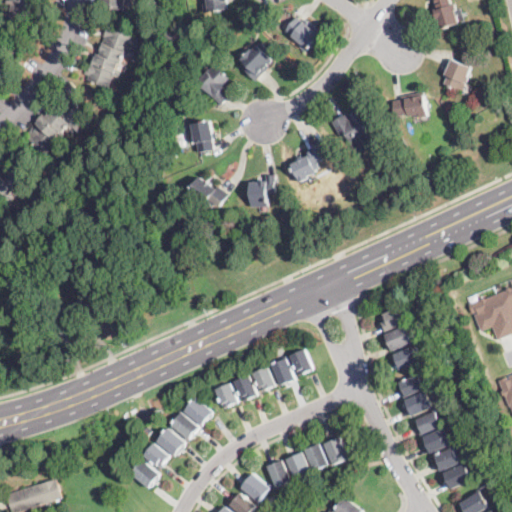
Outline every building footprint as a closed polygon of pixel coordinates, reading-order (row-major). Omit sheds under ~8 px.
[(36,0),(36,3),(42,4),(41,12),(42,12),(41,23),(10,18),(13,4),(8,3),(8,0),(36,0)] [(127,0),(127,6),(132,7),(131,11),(103,9),(103,0),(127,0)] [(229,0),(230,5),(230,9),(210,11),(208,0),(229,0)] [(452,0),(454,3),(454,5),(457,4),(459,10),(457,11),(461,23),(444,29),(440,20),(437,21),(434,12),(439,10),(435,0),(452,0)] [(305,22),(306,20),(308,21),(309,21),(323,32),(308,52),(301,46),(304,43),(288,30),(299,17),(305,22)] [(137,54),(136,56),(131,54),(130,57),(126,55),(123,62),(121,62),(119,69),(123,71),(121,77),(116,76),(111,88),(89,79),(91,75),(86,73),(88,68),(92,69),(94,64),(92,63),(96,55),(98,56),(99,53),(103,55),(104,51),(102,50),(105,43),(104,43),(107,36),(106,36),(110,26),(138,37),(132,51),(138,53),(137,54)] [(0,37),(12,49),(16,52),(0,68),(0,37)] [(262,41),(272,50),(268,54),(274,59),(268,65),(270,67),(257,81),(246,70),(250,65),(243,59),(254,48),(255,49),(262,41)] [(465,65),(467,66),(469,62),(473,64),(471,67),(473,68),(463,91),(446,83),(449,75),(445,74),(452,59),(465,65)] [(223,105),(200,82),(218,65),(231,78),(227,82),(229,84),(223,90),(231,97),(223,105)] [(75,102),(90,116),(81,126),(85,130),(82,132),(76,127),(74,129),(70,125),(64,131),(68,134),(65,137),(61,134),(57,139),(63,144),(60,148),(57,145),(51,151),(52,152),(49,156),(30,138),(32,135),(29,132),(34,127),(37,130),(41,126),(38,124),(41,120),(40,119),(45,114),(48,116),(51,113),(50,112),(55,107),(57,109),(61,105),(60,104),(67,96),(62,92),(72,81),(84,92),(75,102)] [(415,94),(415,97),(426,95),(431,116),(422,118),(421,114),(411,117),(410,114),(398,117),(395,101),(404,99),(404,96),(415,94)] [(365,110),(372,123),(378,133),(371,138),(373,141),(366,145),(369,150),(360,156),(346,132),(342,135),(334,122),(347,114),(350,120),(352,119),(350,116),(355,112),(363,106),(365,110)] [(214,131),(215,133),(217,132),(218,137),(214,138),(216,149),(202,151),(200,142),(197,142),(194,124),(213,121),(214,131)] [(303,182),(302,183),(293,164),(311,155),(309,151),(320,145),(327,159),(320,162),(322,168),(318,170),(319,172),(310,176),(311,178),(303,182)] [(178,150),(177,157),(170,155),(171,149),(178,150)] [(26,172),(32,177),(20,191),(17,188),(12,194),(16,197),(13,201),(8,197),(0,206),(0,212),(1,213),(0,214),(0,173),(1,174),(5,169),(4,168),(11,159),(26,172)] [(261,206),(253,207),(252,182),(262,182),(262,181),(268,181),(268,175),(277,175),(278,182),(277,182),(277,193),(269,193),(269,206),(261,206)] [(204,178),(208,180),(214,184),(213,185),(218,189),(220,186),(231,194),(222,207),(214,201),(211,207),(190,192),(202,176),(204,178)] [(511,285),(511,332),(499,338),(493,325),(482,330),(475,313),(479,312),(478,311),(474,313),(469,303),(485,296),(486,297),(507,288),(507,287),(511,285)] [(101,314),(88,320),(74,327),(70,319),(63,323),(58,311),(91,295),(93,295),(102,314),(101,314)] [(405,323),(388,332),(383,321),(392,316),(391,314),(403,308),(407,319),(404,320),(405,323)] [(399,348),(394,351),(386,334),(405,326),(405,324),(410,322),(411,325),(408,326),(415,341),(399,348)] [(66,346),(60,331),(68,328),(73,343),(66,346)] [(402,370),(395,354),(416,345),(423,360),(402,370)] [(312,358),(317,369),(301,375),(294,360),(291,361),(300,379),(284,386),(276,368),(272,369),(279,384),(264,391),(257,377),(253,379),(260,394),(246,401),(239,385),(235,387),(241,401),(223,409),(215,391),(308,349),(312,358)] [(511,404),(511,405),(506,393),(504,394),(503,390),(504,389),(500,379),(507,376),(509,379),(510,378),(509,375),(511,373),(511,404)] [(426,389),(408,397),(401,383),(421,375),(427,388),(426,389)] [(415,416),(414,416),(407,400),(429,391),(436,407),(415,416)] [(216,412),(210,418),(205,425),(191,413),(189,416),(202,427),(192,439),(178,427),(175,431),(189,442),(178,456),(164,444),(162,446),(173,456),(162,469),(149,458),(147,461),(163,474),(150,489),(132,474),(157,444),(171,428),(184,412),(185,414),(199,398),(216,412)] [(441,427),(422,435),(420,431),(423,430),(418,420),(434,413),(432,410),(438,407),(439,410),(437,411),(444,426),(441,427)] [(435,452),(432,453),(426,437),(447,428),(454,444),(435,452)] [(350,452),(353,451),(355,456),(324,469),(325,470),(287,486),(280,489),(270,465),(275,463),(275,464),(285,460),(292,478),(296,476),(289,458),(305,452),(312,469),(315,467),(307,449),(312,447),(313,448),(323,443),(330,460),(334,458),(328,443),(344,436),(350,452)] [(462,462),(442,471),(440,467),(441,466),(437,456),(455,447),(462,462)] [(454,489),(453,489),(446,473),(467,463),(474,479),(454,489)] [(255,474),(269,485),(271,483),(274,486),(253,511),(222,511),(227,506),(234,511),(242,511),(233,505),(242,493),(255,503),(258,499),(244,488),(255,474)] [(62,500),(62,501),(58,502),(58,500),(21,511),(14,511),(9,494),(60,479),(66,497),(62,499),(62,500)] [(485,510),(481,511),(468,511),(463,504),(478,493),(477,491),(481,489),(492,506),(485,510)] [(365,509),(364,511),(363,511),(330,511),(334,507),(338,510),(346,497),(365,509)]
